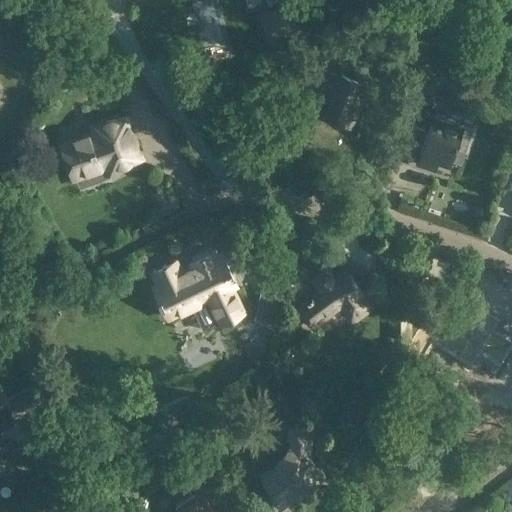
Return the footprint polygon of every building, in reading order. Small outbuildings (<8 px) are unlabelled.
[(449,11),(430,24),(442,41),(461,27),(449,11)] [(444,46),(428,24),(417,55),(438,62),(444,46)] [(280,45),(300,30),(277,36),(280,45)] [(120,85),(133,76),(118,54),(93,70),(101,83),(113,76),(120,85)] [(177,59),(166,61),(168,70),(179,68),(177,59)] [(350,106),(361,80),(341,72),(339,75),(301,59),(293,78),(331,95),(322,116),(351,128),(359,110),(350,106)] [(245,97),(266,81),(255,65),(233,81),(245,97)] [(459,124),(445,120),(452,99),(432,92),(434,87),(419,82),(407,115),(427,122),(414,160),(432,167),(435,158),(446,162),(448,159),(460,163),(473,126),(460,122),(459,124)] [(130,133),(126,115),(91,123),(94,132),(62,143),(74,176),(106,164),(110,172),(141,155),(132,140),(130,133)] [(156,209),(160,216),(180,204),(176,198),(161,206),(156,209)] [(167,320),(206,302),(217,325),(247,311),(235,288),(239,286),(221,249),(217,251),(215,247),(186,261),(188,264),(183,266),(178,256),(148,270),(154,282),(149,284),(167,320)] [(309,278),(318,291),(297,307),(310,325),(338,304),(350,320),(370,305),(344,271),(336,278),(326,265),(309,278)] [(417,312),(417,296),(405,296),(405,312),(417,312)] [(450,308),(435,299),(406,349),(423,359),(437,336),(446,341),(443,347),(472,364),(481,350),(502,362),(511,345),(511,337),(494,327),(500,317),(470,300),(464,311),(452,304),(450,308)] [(276,329),(281,306),(258,300),(254,318),(276,329)] [(263,391),(274,382),(265,372),(255,381),(263,391)] [(16,418),(39,408),(58,399),(53,390),(35,398),(31,389),(7,399),(16,418)] [(185,396),(155,410),(163,427),(193,413),(185,396)] [(18,418),(25,431),(38,425),(46,443),(67,434),(53,403),(18,418)] [(401,437),(380,409),(361,422),(382,451),(401,437)] [(292,423),(291,427),(291,428),(287,427),(285,439),(289,440),(287,459),(258,479),(279,508),(325,474),(317,465),(314,462),(315,461),(310,455),(315,426),(292,423)] [(198,465),(200,463),(211,454),(198,437),(188,444),(184,446),(198,465)] [(227,478),(212,456),(201,464),(216,486),(227,478)] [(97,465),(77,478),(85,491),(105,478),(97,465)] [(214,511),(203,496),(201,497),(198,492),(176,507),(179,511),(214,511)]
